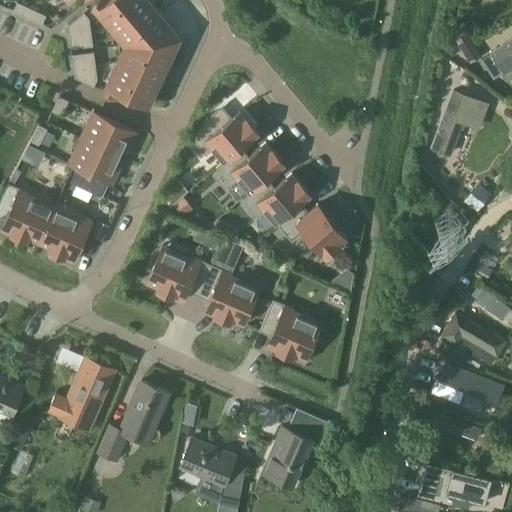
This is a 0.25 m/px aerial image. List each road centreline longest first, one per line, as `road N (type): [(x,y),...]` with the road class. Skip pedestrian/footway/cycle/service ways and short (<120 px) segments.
road 1 (residential): [(63,308),(114,261),(212,46)]
road 2 (residential): [(249,391),(63,308)]
road 3 (residential): [(355,180),(250,59),(212,46)]
